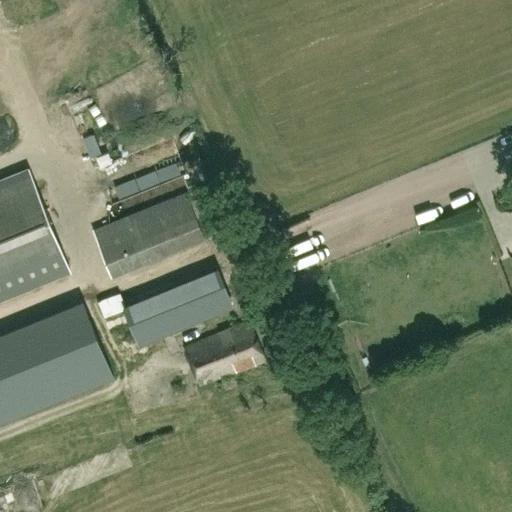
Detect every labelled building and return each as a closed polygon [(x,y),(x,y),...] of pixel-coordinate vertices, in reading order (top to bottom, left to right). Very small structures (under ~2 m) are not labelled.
[(485,65),(462,74),(466,85),(490,76),(485,65)] [(0,295),(70,267),(31,170),(0,182),(0,295)] [(210,203),(198,217),(187,191),(95,229),(113,273),(206,236),(225,239),(236,223),(231,205),(229,205),(227,198),(212,203),(210,203)] [(217,268),(124,305),(139,342),(232,305),(217,268)] [(83,297),(0,331),(0,421),(114,374),(83,297)] [(251,320),(186,345),(200,383),(265,357),(251,320)] [(164,437),(163,434),(179,429),(173,411),(133,424),(139,445),(164,437)] [(150,468),(203,445),(194,425),(141,448),(150,468)]
